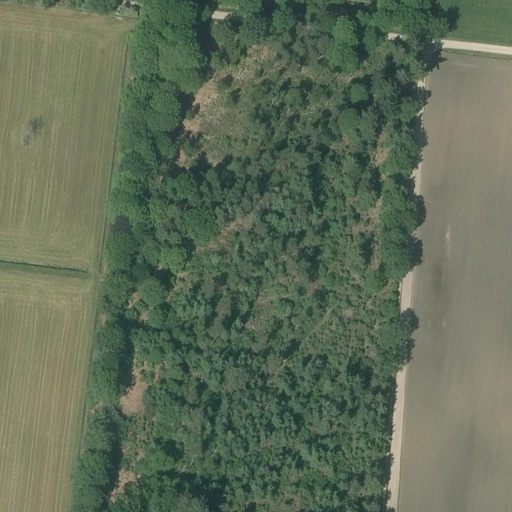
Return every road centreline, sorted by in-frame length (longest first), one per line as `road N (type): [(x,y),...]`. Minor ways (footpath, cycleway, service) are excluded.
road 1 (track): [(424,41),(388,511)]
road 2 (track): [(424,41),(121,0)]
